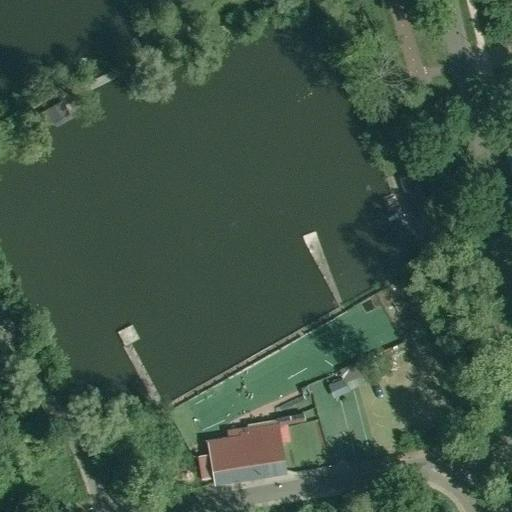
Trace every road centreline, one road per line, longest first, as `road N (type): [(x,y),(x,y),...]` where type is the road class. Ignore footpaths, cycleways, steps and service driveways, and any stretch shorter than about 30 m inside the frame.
road 1 (unclassified): [(143,511),(426,466)]
road 2 (unclassified): [(511,257),(447,0)]
road 3 (unclassified): [(99,511),(89,465),(0,315)]
